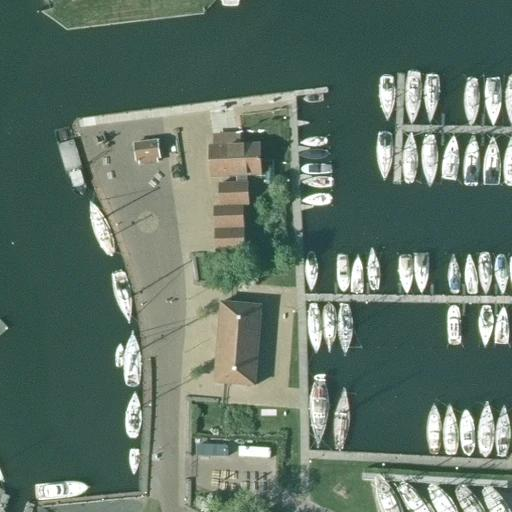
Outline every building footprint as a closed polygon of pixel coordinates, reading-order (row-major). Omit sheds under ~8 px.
[(135,161),(159,158),(157,142),(133,145),(135,161)] [(260,175),(259,145),(239,146),(239,143),(213,144),(213,147),(209,147),(210,177),(236,176),(236,184),(219,185),(220,208),(214,208),(216,252),(243,251),(241,205),(247,205),(247,184),(246,184),(246,176),(260,175)] [(220,303),(214,383),(254,386),(260,306),(220,303)] [(195,459),(223,460),(224,446),(195,445),(195,459)] [(229,465),(264,466),(265,449),(230,447),(229,465)]
